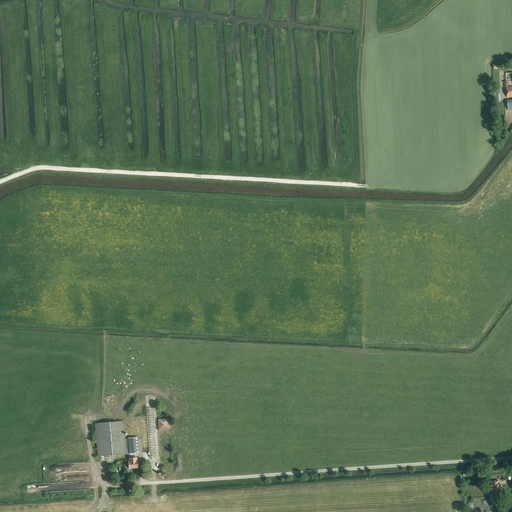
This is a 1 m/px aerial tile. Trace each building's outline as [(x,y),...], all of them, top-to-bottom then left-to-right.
[(149,452),(143,453),(144,460),(160,459),(156,407),(146,408),(149,452)] [(135,417),(137,432),(147,431),(146,416),(135,417)] [(171,429),(170,418),(160,418),(160,429),(171,429)] [(135,437),(127,438),(127,439),(126,440),(124,421),(95,424),(98,456),(138,453),(137,438),(135,438),(135,437)] [(129,457),(130,459),(128,459),(129,462),(128,462),(129,469),(138,468),(137,461),(137,458),(136,458),(135,457),(129,457)] [(501,487),(500,483),(499,483),(499,481),(491,481),(492,485),(488,486),(490,502),(502,500),(501,487)]
